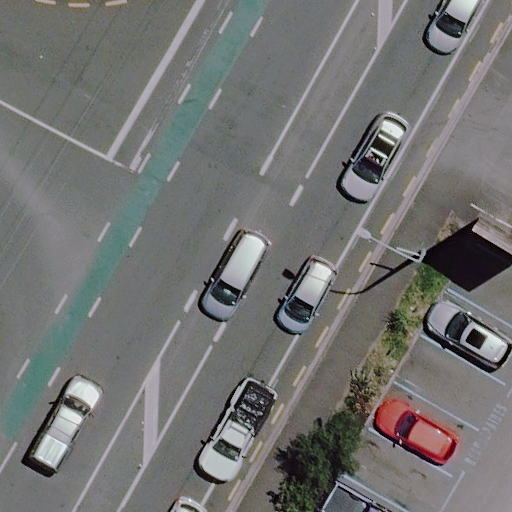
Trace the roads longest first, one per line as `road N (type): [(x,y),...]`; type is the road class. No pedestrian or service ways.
road 1 (tertiary): [(240,236),(84,511)]
road 2 (unclassified): [(240,236),(0,104)]
road 3 (tertiary): [(378,0),(240,236)]
